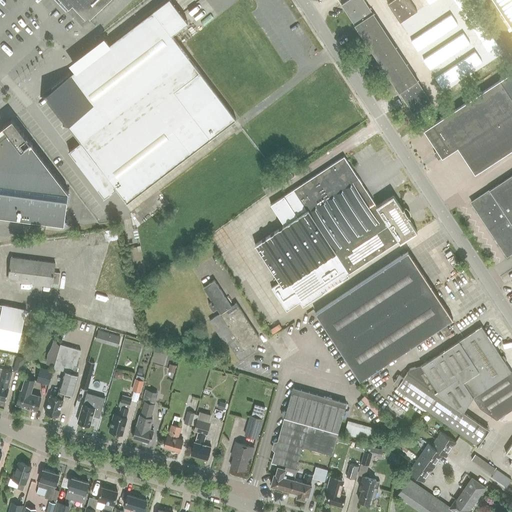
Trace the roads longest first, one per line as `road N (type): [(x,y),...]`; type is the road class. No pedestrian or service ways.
road 1 (unclassified): [(511,317),(302,0)]
road 2 (residential): [(19,435),(54,432),(241,484),(249,505)]
road 3 (unclassified): [(249,505),(19,435)]
